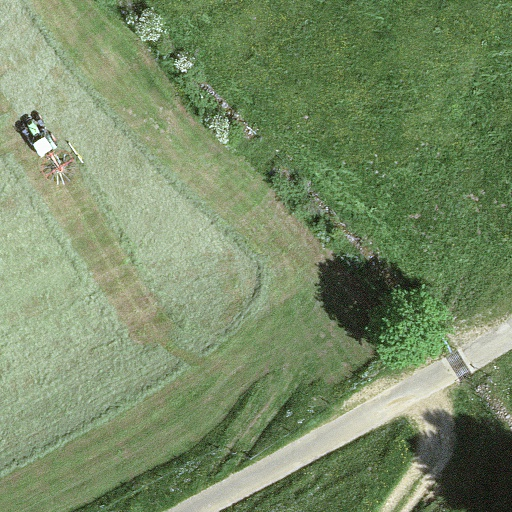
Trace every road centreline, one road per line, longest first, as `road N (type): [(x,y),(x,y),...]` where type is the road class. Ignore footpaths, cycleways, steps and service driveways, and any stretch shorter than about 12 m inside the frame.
road 1 (unclassified): [(511,342),(204,511)]
road 2 (track): [(402,511),(429,472),(438,436),(432,384)]
